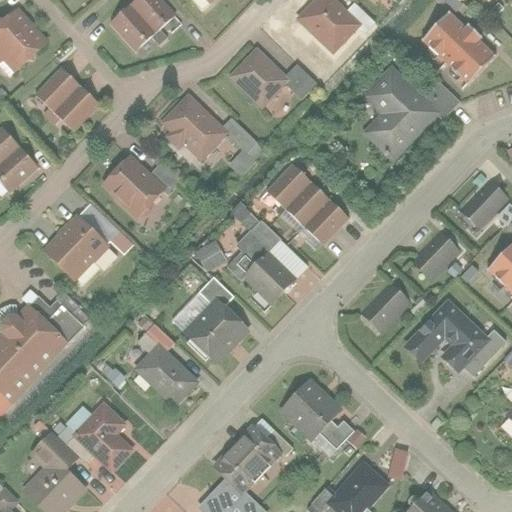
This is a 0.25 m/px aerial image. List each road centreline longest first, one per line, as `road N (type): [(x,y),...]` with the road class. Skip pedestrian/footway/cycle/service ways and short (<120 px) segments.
road 1 (residential): [(287,322),(465,134),(511,113)]
road 2 (residential): [(287,322),(490,511)]
road 3 (residential): [(104,511),(287,322)]
road 4 (residential): [(0,225),(122,96)]
road 5 (residential): [(122,96),(202,53),(254,0)]
road 6 (residential): [(35,0),(122,96)]
